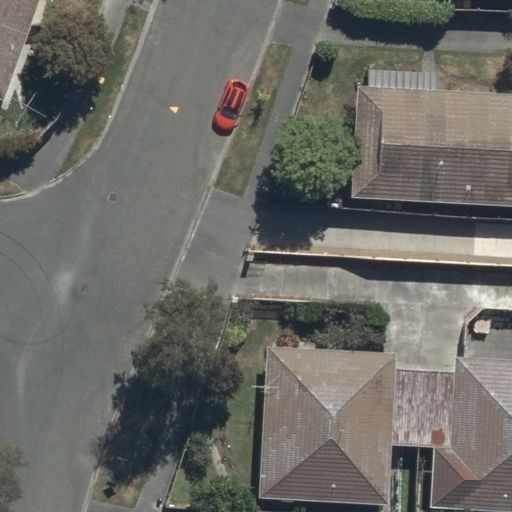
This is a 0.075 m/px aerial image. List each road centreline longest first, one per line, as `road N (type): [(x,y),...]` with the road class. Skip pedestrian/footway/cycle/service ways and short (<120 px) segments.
road 1 (residential): [(220,0),(92,299)]
road 2 (residential): [(92,299),(20,511)]
